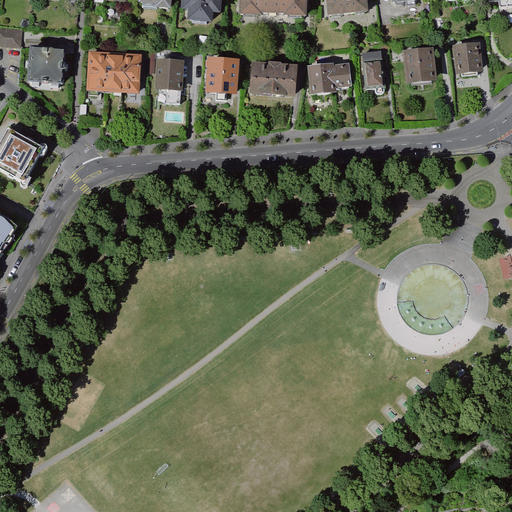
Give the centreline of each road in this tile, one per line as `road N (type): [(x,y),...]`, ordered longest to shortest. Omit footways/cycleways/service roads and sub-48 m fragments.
road 1 (tertiary): [(102,171),(444,142),(503,120)]
road 2 (tertiary): [(0,322),(72,194),(102,171)]
road 3 (residential): [(0,82),(102,171)]
